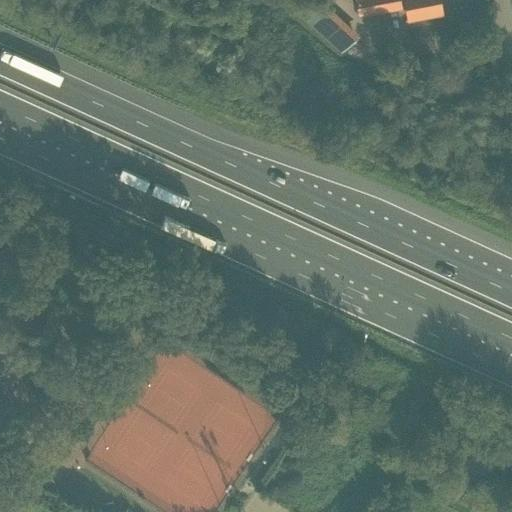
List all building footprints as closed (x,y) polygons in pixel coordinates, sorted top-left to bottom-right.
[(314,0),(308,0),(297,13),(341,53),(355,37),(314,0)] [(355,0),(359,15),(394,9),(405,7),(407,16),(441,9),(439,0),(355,0)] [(0,404),(26,369),(28,365),(0,344),(0,404)] [(0,449),(8,453),(12,445),(1,439),(0,441),(0,449)] [(8,511),(0,503),(0,511),(8,511)]
